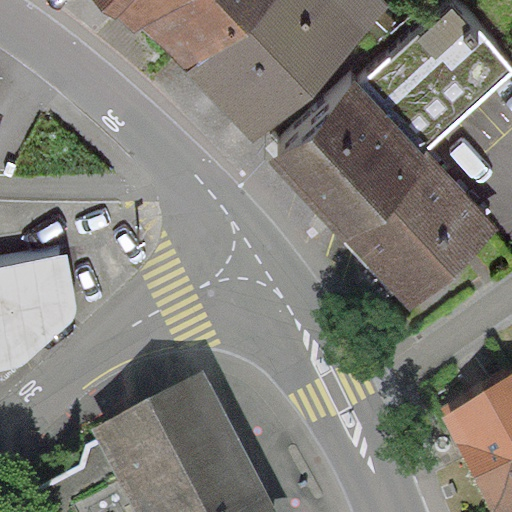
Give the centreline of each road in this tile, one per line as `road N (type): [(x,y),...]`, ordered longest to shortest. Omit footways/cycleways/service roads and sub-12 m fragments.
road 1 (tertiary): [(0,11),(48,42),(188,165),(254,252)]
road 2 (residential): [(254,252),(117,335),(0,425)]
road 3 (residential): [(338,392),(511,289)]
road 4 (tertiary): [(254,252),(338,392)]
road 5 (tertiary): [(338,392),(389,511)]
